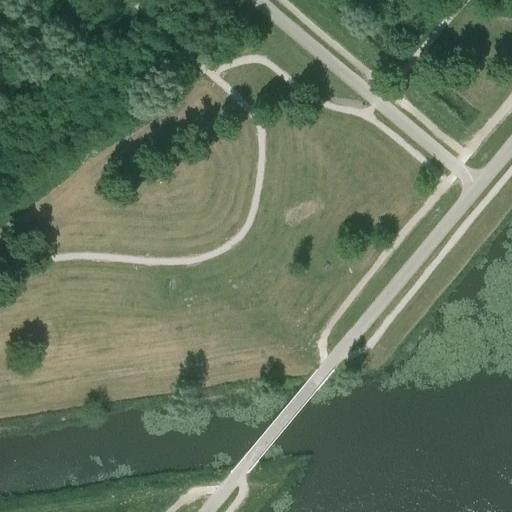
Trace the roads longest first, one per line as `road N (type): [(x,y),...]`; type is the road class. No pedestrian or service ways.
road 1 (unknown): [(511,102),(326,328),(327,367)]
road 2 (unknown): [(466,155),(281,0)]
